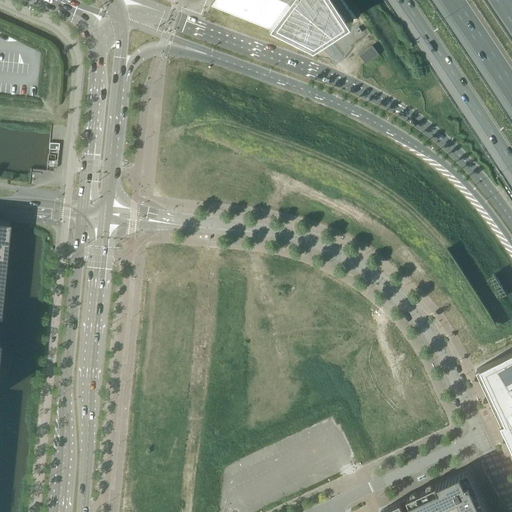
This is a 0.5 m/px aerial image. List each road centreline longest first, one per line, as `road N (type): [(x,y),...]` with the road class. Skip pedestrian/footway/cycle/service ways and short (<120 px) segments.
road 1 (unclassified): [(481,435),(417,318),(346,259),(272,232),(103,216)]
road 2 (secondary): [(511,220),(447,145),(384,100),(162,12)]
road 3 (secondary): [(241,67),(329,100),(407,142),(478,201),(511,250)]
road 4 (secondary): [(84,214),(56,511)]
road 5 (secondary): [(83,511),(103,216)]
road 6 (motorway): [(402,0),(511,166)]
road 7 (secondary): [(100,44),(84,214)]
road 8 (unclassified): [(333,503),(481,435)]
road 9 (secondary): [(103,216),(118,80)]
road 10 (secondary): [(118,80),(141,56),(160,50),(241,67)]
road 11 (secondary): [(122,21),(241,67)]
